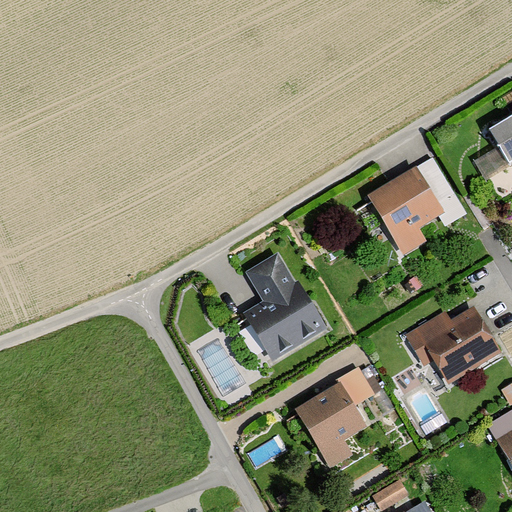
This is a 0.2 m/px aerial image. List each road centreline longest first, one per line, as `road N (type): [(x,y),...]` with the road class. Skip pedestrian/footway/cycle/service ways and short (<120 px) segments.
road 1 (track): [(138,294),(511,72)]
road 2 (residential): [(256,511),(138,294)]
road 3 (residential): [(0,343),(138,294)]
